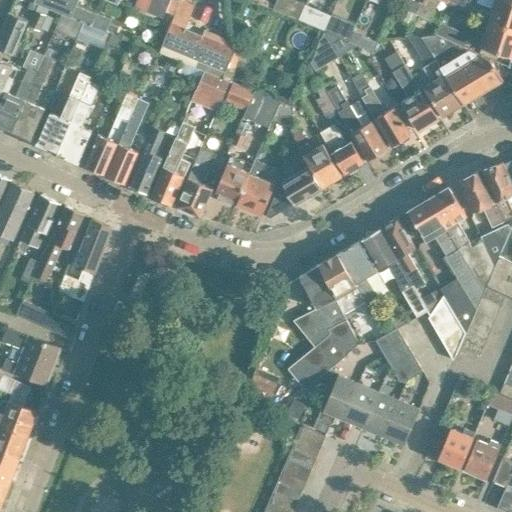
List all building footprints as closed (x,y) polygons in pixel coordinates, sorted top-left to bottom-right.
[(36,0),(37,1),(62,11),(85,21),(103,29),(107,18),(76,5),(78,0),(36,0)] [(137,0),(130,15),(142,22),(152,4),(144,0),(137,0)] [(172,22),(180,2),(175,0),(156,0),(151,13),(172,22)] [(300,19),(306,4),(295,0),(277,0),(274,9),(299,20),(300,19)] [(367,0),(365,5),(362,14),(373,19),(380,0),(367,0)] [(419,11),(423,0),(410,0),(408,6),(411,8),(406,19),(414,23),(419,11)] [(438,0),(458,9),(462,0),(423,0),(419,11),(430,16),(436,0),(438,0)] [(472,14),(478,0),(462,0),(458,9),(472,14)] [(511,0),(497,0),(491,20),(511,27),(511,0)] [(306,4),(300,19),(325,30),(332,15),(306,4)] [(29,19),(10,11),(0,34),(0,47),(17,54),(22,42),(20,40),(29,19)] [(78,38),(85,21),(62,11),(61,14),(55,28),(78,38)] [(340,14),(331,32),(349,40),(357,21),(340,14)] [(511,55),(511,27),(491,20),(482,46),(511,55)] [(468,34),(441,23),(436,34),(463,46),(468,34)] [(171,24),(169,29),(158,52),(205,71),(223,79),(236,51),(171,24)] [(371,51),(376,40),(354,31),(349,42),(371,51)] [(463,103),(483,91),(503,79),(490,58),(463,46),(436,34),(423,35),(463,103)] [(442,115),(463,103),(423,35),(409,37),(427,66),(424,67),(433,82),(424,87),(442,115)] [(43,57),(38,70),(12,131),(32,140),(45,108),(33,103),(46,71),(48,72),(53,61),(43,57)] [(0,93),(3,94),(5,91),(8,92),(18,68),(12,66),(12,65),(0,59),(0,93)] [(439,117),(431,105),(406,65),(393,73),(408,97),(401,102),(418,130),(421,128),(424,129),(428,126),(430,123),(439,117)] [(0,125),(12,131),(38,70),(28,66),(16,96),(8,92),(5,91),(3,94),(0,101),(0,125)] [(222,100),(230,82),(223,79),(205,71),(197,90),(222,100)] [(59,152),(89,81),(77,76),(61,116),(51,112),(38,143),(59,152)] [(366,78),(355,84),(391,146),(400,141),(403,142),(408,139),(409,135),(411,134),(395,106),(385,112),(366,78)] [(98,86),(89,81),(59,152),(79,162),(92,130),(82,126),(98,86)] [(247,109),(254,92),(234,83),(226,100),(247,109)] [(338,84),(327,91),(338,110),(367,160),(376,155),(379,156),(384,153),(385,150),(388,148),(372,121),(362,126),(338,84)] [(338,110),(327,91),(323,85),(316,89),(321,97),(316,100),(326,116),(338,110)] [(270,124),(271,120),(279,102),(254,92),(247,109),(245,114),(270,124)] [(109,176),(139,98),(127,93),(108,138),(98,133),(85,165),(109,176)] [(291,115),(305,107),(296,93),(291,107),(291,115)] [(150,103),(139,98),(109,176),(126,183),(140,152),(131,148),(150,103)] [(292,129),(291,115),(291,107),(279,102),(271,120),(292,129)] [(178,138),(177,137),(152,196),(173,204),(192,158),(184,154),(195,127),(184,123),(178,138)] [(335,124),(321,132),(344,174),(347,172),(352,172),(356,170),(357,166),(364,162),(352,141),(346,144),(335,124)] [(149,194),(162,162),(164,157),(160,155),(169,135),(165,133),(166,131),(155,126),(129,185),(149,194)] [(238,133),(233,144),(242,147),(246,136),(238,133)] [(300,151),(299,148),(294,140),(292,139),(287,153),(293,155),(300,151)] [(308,143),(299,148),(300,151),(305,159),(322,187),(342,175),(323,144),(312,151),(308,143)] [(215,152),(202,146),(176,207),(201,217),(213,188),(202,183),(215,152)] [(237,204),(250,172),(241,168),(244,160),(230,155),(214,194),(225,198),(225,201),(231,203),(234,203),(237,204)] [(262,214),(275,183),(259,177),(265,163),(255,159),(250,172),(237,204),(262,214)] [(319,188),(322,187),(305,159),(293,166),(297,173),(279,183),(266,216),(271,217),(312,193),(315,195),(319,192),(319,188)] [(511,159),(504,163),(503,161),(480,169),(504,221),(511,216),(511,159)] [(504,221),(480,169),(458,180),(473,212),(484,208),(492,226),(504,221)] [(0,206),(12,179),(0,173),(0,206)] [(35,190),(12,179),(0,206),(0,258),(10,237),(13,239),(35,190)] [(466,216),(449,186),(429,198),(431,202),(483,294),(487,286),(495,266),(483,239),(471,246),(469,242),(470,242),(458,221),(466,216)] [(41,193),(22,239),(38,247),(45,232),(48,233),(61,203),(41,193)] [(483,294),(431,202),(429,198),(408,210),(425,240),(434,235),(446,256),(444,257),(457,280),(441,290),(444,295),(455,313),(462,325),(466,332),(470,325),(474,314),(479,303),(483,294)] [(83,214),(84,214),(65,205),(40,262),(35,273),(49,279),(63,245),(69,248),(70,244),(74,246),(87,216),(83,214)] [(414,247),(396,217),(380,227),(409,277),(417,289),(426,284),(407,252),(414,247)] [(80,279),(67,273),(60,291),(84,301),(112,227),(92,218),(81,250),(89,253),(80,279)] [(481,235),(483,239),(495,266),(500,255),(511,229),(508,223),(481,235)] [(409,277),(380,227),(362,238),(380,268),(388,263),(400,282),(409,277)] [(338,253),(366,300),(369,304),(390,291),(360,240),(338,253)] [(366,300),(338,253),(320,264),(345,312),(366,300)] [(511,297),(511,261),(500,255),(495,266),(487,286),(507,295),(511,297)] [(35,273),(40,262),(32,258),(24,275),(33,279),(35,273)] [(350,321),(345,312),(320,264),(301,276),(327,325),(333,334),(290,368),(307,388),(362,344),(350,321)] [(140,273),(131,296),(140,299),(149,277),(140,273)] [(409,277),(400,282),(398,283),(417,316),(427,310),(429,309),(422,298),(417,289),(409,277)] [(499,312),(507,295),(487,286),(483,294),(479,303),(499,312)] [(438,303),(431,292),(422,298),(429,309),(431,313),(431,312),(438,303)] [(434,326),(455,313),(444,295),(438,303),(431,312),(431,313),(429,309),(427,310),(430,315),(428,316),(434,326)] [(408,321),(396,301),(386,308),(397,327),(398,328),(408,321)] [(70,338),(75,323),(22,303),(16,318),(70,338)] [(495,323),(499,312),(479,303),(474,314),(495,323)] [(440,337),(462,325),(455,313),(434,326),(440,337)] [(490,334),(495,323),(474,314),(470,325),(490,334)] [(458,354),(461,347),(465,336),(466,332),(462,325),(440,337),(453,359),(456,353),(458,354)] [(485,345),(490,334),(470,325),(466,332),(465,336),(485,345)] [(60,348),(7,327),(2,340),(24,349),(18,363),(6,358),(2,369),(32,380),(33,378),(47,384),(60,348)] [(382,350),(403,337),(398,328),(397,327),(376,340),(382,350)] [(480,356),(485,345),(465,336),(461,347),(480,356)] [(388,360),(409,348),(403,337),(382,350),(388,360)] [(121,350),(113,346),(112,346),(107,358),(116,362),(121,350)] [(394,371),(416,358),(409,348),(388,360),(394,371)] [(407,380),(423,370),(416,358),(394,371),(399,379),(406,382),(407,380)] [(281,376),(259,367),(253,383),(275,392),(281,376)] [(336,415),(344,418),(359,382),(338,374),(324,408),(321,407),(313,427),(326,432),(330,423),(333,424),(336,415)] [(460,413),(473,382),(460,376),(447,408),(460,413)] [(364,426),(379,391),(359,382),(344,418),(364,426)] [(511,398),(511,385),(504,383),(500,393),(511,398)] [(511,398),(500,393),(494,390),(489,403),(511,412),(511,398)] [(384,434),(399,399),(379,391),(364,426),(384,434)] [(405,443),(419,407),(399,399),(384,434),(405,443)] [(0,422),(28,433),(37,410),(9,400),(8,402),(5,400),(1,401),(0,404),(0,410),(0,411),(0,412),(0,422)] [(0,449),(19,456),(28,433),(0,422),(0,449)] [(320,446),(325,435),(302,425),(297,436),(320,446)] [(460,467),(475,433),(464,428),(462,433),(450,428),(438,457),(460,467)] [(316,457),(320,446),(297,436),(292,448),(316,457)] [(487,478),(501,444),(491,440),(489,444),(477,439),(464,468),(487,478)] [(311,468),(316,457),(292,448),(288,459),(311,468)] [(0,480),(8,484),(17,460),(0,454),(0,480)] [(511,474),(511,461),(503,457),(493,480),(507,486),(511,474)] [(306,480),(311,468),(288,459),(283,470),(306,480)] [(302,491),(306,480),(283,470),(278,481),(302,491)] [(0,506),(8,484),(0,480),(0,506)] [(297,502),(302,491),(278,481),(274,492),(297,502)] [(289,511),(292,511),(297,502),(274,492),(269,504),(289,511)]
